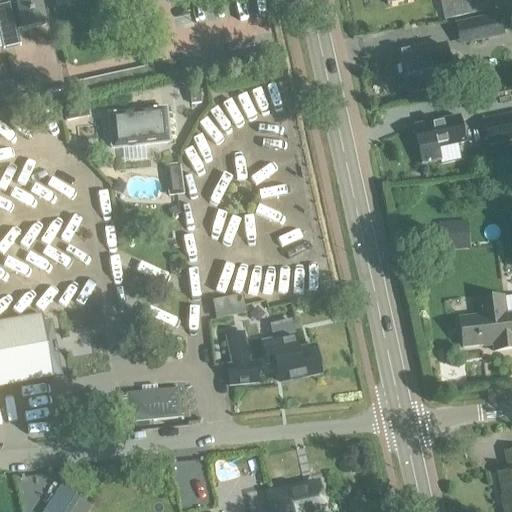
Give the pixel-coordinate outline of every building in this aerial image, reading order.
[(20,0),(21,1),(14,3),(15,6),(10,7),(10,6),(0,7),(0,45),(1,51),(19,47),(15,32),(20,31),(20,32),(44,27),(37,0),(20,0)] [(439,0),(445,22),(479,15),(476,3),(464,6),(462,0),(439,0)] [(466,23),(455,25),(459,47),(468,45),(471,44),(499,39),(504,37),(501,25),(500,16),(466,23)] [(447,49),(438,51),(428,53),(427,50),(398,56),(406,97),(435,91),(432,78),(452,74),(447,49)] [(152,68),(144,70),(147,82),(155,80),(152,68)] [(144,70),(137,72),(139,84),(147,82),(144,70)] [(137,72),(129,73),(131,85),(139,84),(137,72)] [(129,73),(121,75),(123,87),(131,85),(129,73)] [(121,75),(113,77),(115,89),(123,87),(121,75)] [(113,77),(105,79),(108,91),(115,89),(113,77)] [(105,79),(97,80),(100,92),(108,91),(105,79)] [(97,80),(89,82),(92,94),(100,92),(97,80)] [(89,82),(81,84),(84,96),(92,94),(89,82)] [(81,84),(73,85),(76,97),(84,96),(81,84)] [(11,85),(0,87),(0,103),(14,100),(11,85)] [(72,87),(46,92),(49,103),(74,97),(72,87)] [(66,124),(90,119),(87,104),(63,109),(66,124)] [(109,111),(112,149),(170,144),(167,106),(109,111)] [(511,116),(483,123),(488,147),(511,142),(511,116)] [(460,118),(443,122),(414,128),(422,165),(440,162),(437,149),(465,143),(460,118)] [(465,222),(440,224),(443,253),(468,251),(465,222)] [(241,297),(211,304),(215,322),(245,316),(241,297)] [(511,316),(506,318),(503,299),(477,302),(479,318),(459,320),(463,350),(493,347),(493,354),(511,351),(511,316)] [(0,389),(53,380),(41,317),(0,324),(0,389)] [(267,351),(263,352),(266,367),(270,366),(275,365),(277,372),(280,384),(289,382),(289,383),(320,376),(314,347),(296,352),(293,338),(289,323),(270,327),(273,342),(265,344),(267,351)] [(229,390),(260,387),(257,363),(251,364),(244,334),(225,338),(231,366),(227,366),(229,390)] [(182,419),(179,392),(128,397),(130,424),(182,419)] [(509,475),(499,477),(506,509),(503,510),(503,511),(511,511),(511,453),(505,455),(509,475)] [(72,511),(81,498),(80,498),(62,486),(45,511),(72,511)] [(322,511),(317,487),(285,494),(268,497),(271,509),(285,506),(286,511),(322,511)]
